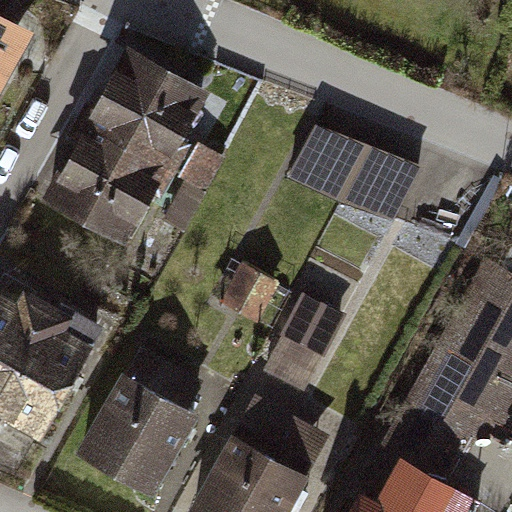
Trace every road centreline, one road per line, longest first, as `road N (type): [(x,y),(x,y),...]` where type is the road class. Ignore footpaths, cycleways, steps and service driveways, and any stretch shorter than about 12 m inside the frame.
road 1 (residential): [(151,0),(511,144)]
road 2 (residential): [(0,203),(111,0)]
